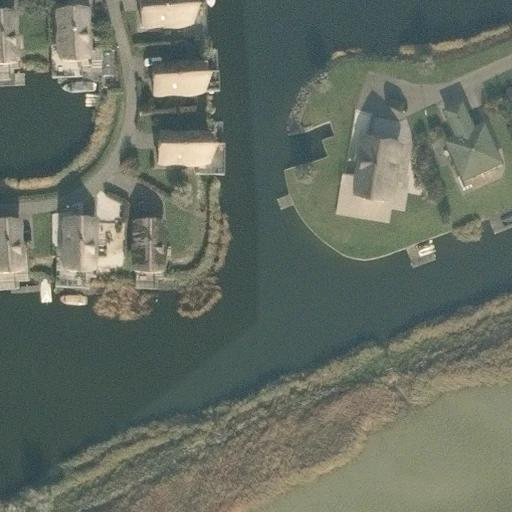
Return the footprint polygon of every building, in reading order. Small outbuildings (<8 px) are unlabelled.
[(191,28),(190,1),(140,4),(141,30),(191,28)] [(59,15),(61,65),(87,64),(85,14),(59,15)] [(0,67),(16,67),(13,17),(0,17),(0,67)] [(152,71),(153,98),(204,96),(202,69),(152,71)] [(480,172),(482,176),(502,167),(485,130),(471,136),(459,109),(443,116),(455,143),(448,147),(460,175),(463,180),(480,172)] [(208,167),(209,141),(159,140),(158,166),(208,167)] [(345,179),(339,214),(388,223),(400,149),(368,144),(362,181),(345,179)] [(67,225),(65,275),(92,276),(93,225),(67,225)] [(0,277),(21,276),(18,226),(0,226),(0,277)] [(134,276),(161,277),(162,227),(136,226),(134,276)]
